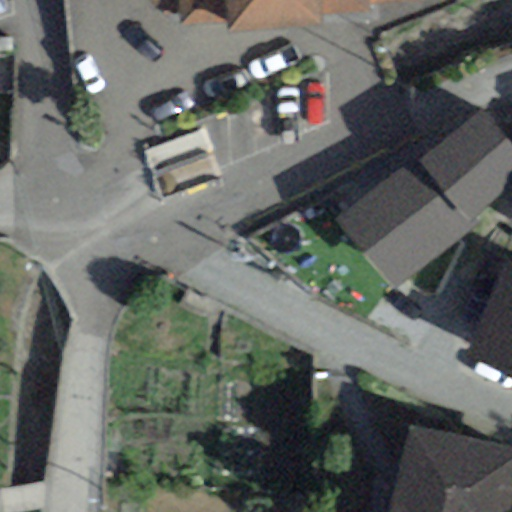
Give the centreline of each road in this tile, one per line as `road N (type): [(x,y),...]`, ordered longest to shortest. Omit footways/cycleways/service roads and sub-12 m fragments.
road 1 (residential): [(153,234),(511,426)]
road 2 (residential): [(89,229),(93,322),(77,511)]
road 3 (residential): [(89,229),(48,111),(38,0)]
road 4 (residential): [(153,234),(360,138)]
